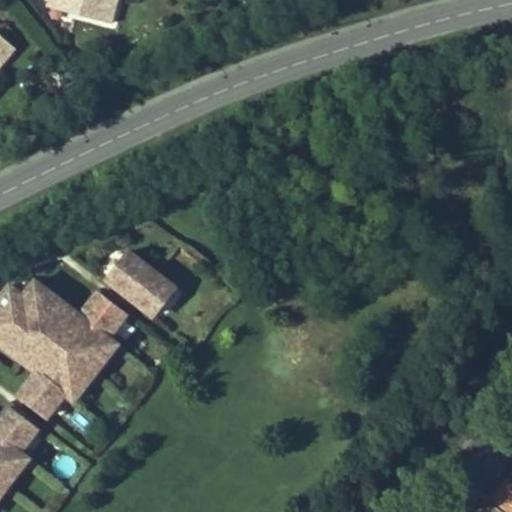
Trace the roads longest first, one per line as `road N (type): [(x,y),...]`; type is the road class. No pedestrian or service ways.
road 1 (residential): [(467,0),(406,12),(203,89),(0,180)]
road 2 (tertiary): [(511,384),(394,511)]
